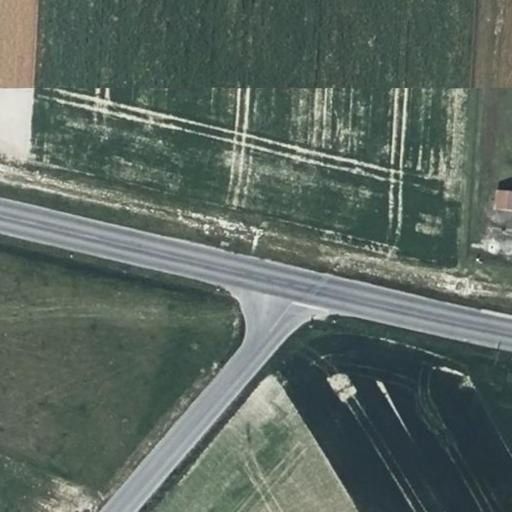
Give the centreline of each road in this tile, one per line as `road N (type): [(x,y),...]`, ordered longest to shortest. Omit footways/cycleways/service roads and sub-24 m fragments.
road 1 (track): [(0,167),(511,286)]
road 2 (secondary): [(0,218),(298,289)]
road 3 (residential): [(298,289),(113,511)]
road 4 (secondary): [(298,289),(511,331)]
